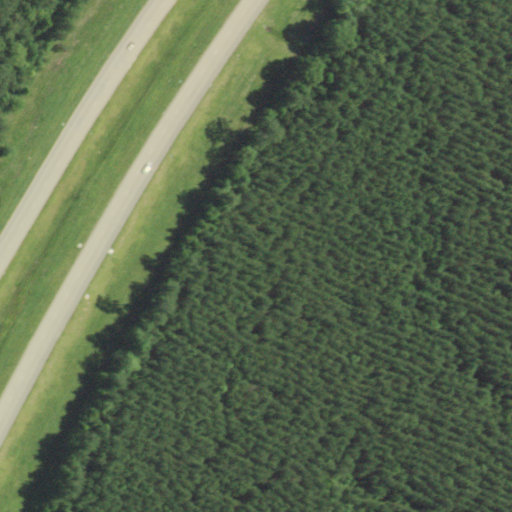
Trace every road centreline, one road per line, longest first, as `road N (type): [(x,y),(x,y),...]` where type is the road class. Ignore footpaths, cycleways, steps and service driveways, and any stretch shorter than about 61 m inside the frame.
road 1 (motorway): [(0,417),(119,202),(251,0)]
road 2 (motorway): [(163,0),(0,258)]
